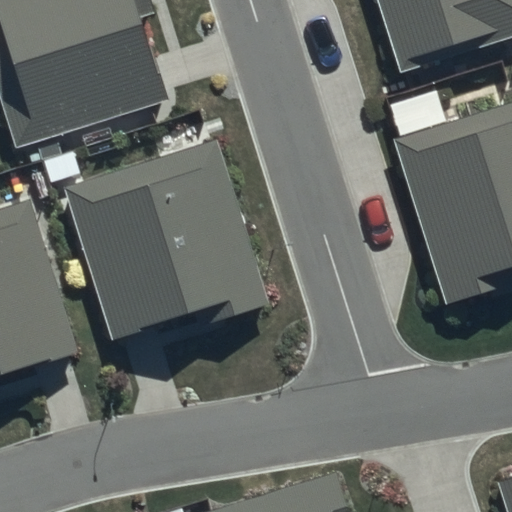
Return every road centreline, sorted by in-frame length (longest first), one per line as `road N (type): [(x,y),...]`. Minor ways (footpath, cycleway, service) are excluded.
road 1 (residential): [(379,412),(259,0)]
road 2 (residential): [(379,412),(121,449),(0,488)]
road 3 (residential): [(511,380),(379,412)]
